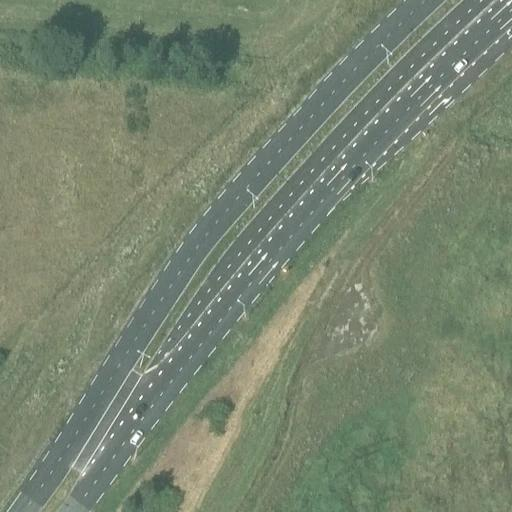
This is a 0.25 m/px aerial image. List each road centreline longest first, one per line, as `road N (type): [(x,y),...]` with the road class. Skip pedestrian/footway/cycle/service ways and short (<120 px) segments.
road 1 (secondary): [(73,511),(227,310),(352,167),(511,9)]
road 2 (secondary): [(428,0),(351,72),(179,274),(20,511)]
